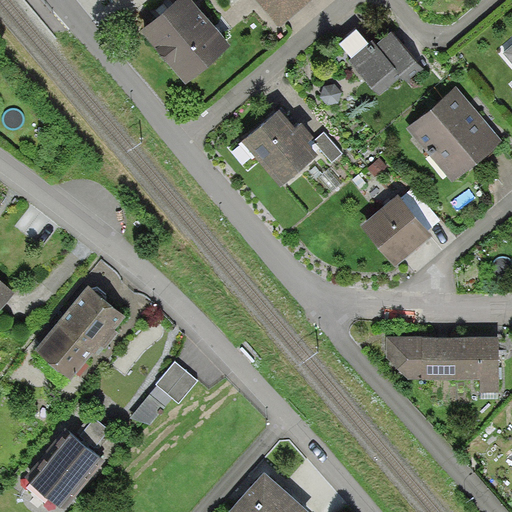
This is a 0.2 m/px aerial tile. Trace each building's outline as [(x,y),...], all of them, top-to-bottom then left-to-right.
[(228,40),(194,0),(166,0),(135,25),(180,80),(228,40)] [(254,0),(274,23),(302,0),(254,0)] [(428,72),(394,26),(346,61),(374,99),(401,79),(407,87),(428,72)] [(511,45),(502,54),(511,66),(511,45)] [(451,85),(404,126),(451,179),(498,138),(451,85)] [(311,140),(277,103),(240,136),(283,184),(319,152),(329,163),(340,153),(320,131),(311,140)] [(398,190),(358,219),(388,261),(429,232),(398,190)] [(73,382),(128,313),(90,282),(34,351),(73,382)] [(0,316),(15,294),(0,285),(0,316)] [(495,336),(389,335),(391,359),(401,378),(478,378),(478,389),(495,389),(495,336)] [(146,388),(126,407),(145,426),(193,378),(174,360),(146,388)] [(58,506),(102,455),(66,425),(23,476),(58,506)] [(307,511),(309,511),(263,472),(229,511),(307,511)]
